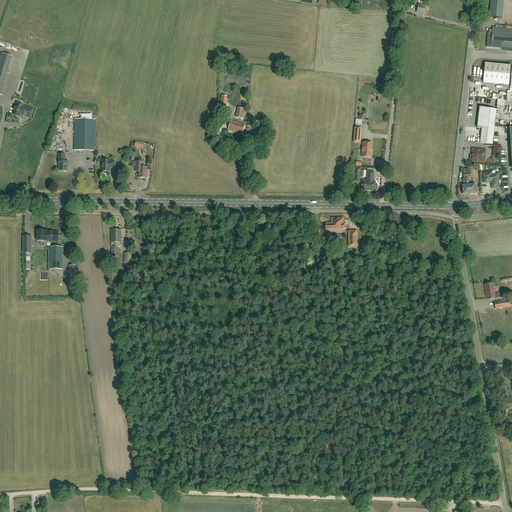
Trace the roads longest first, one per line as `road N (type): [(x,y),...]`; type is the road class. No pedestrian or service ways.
road 1 (secondary): [(453,205),(0,200)]
road 2 (unclassified): [(453,205),(475,0)]
road 3 (unclassified): [(480,368),(453,205)]
road 4 (unclassified): [(506,511),(480,368)]
